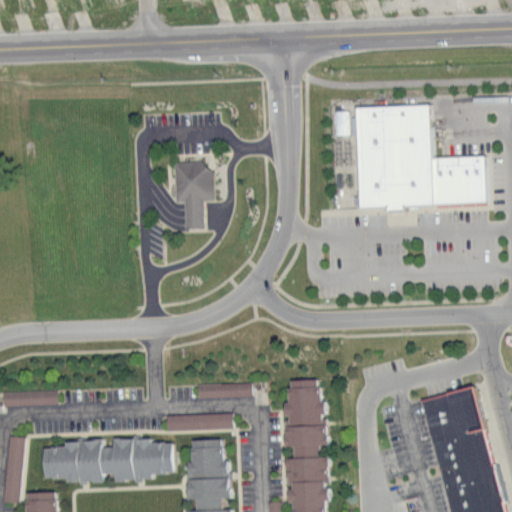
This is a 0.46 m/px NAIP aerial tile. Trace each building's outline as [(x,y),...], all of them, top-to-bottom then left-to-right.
[(362,105),(365,205),(439,203),(437,155),(435,112),(435,103),(362,105)] [(334,134),(348,134),(348,109),(333,110),(334,134)] [(437,155),(489,154),(492,201),(439,203),(437,155)] [(191,228),(190,201),(180,201),(179,161),(213,160),(219,160),(221,199),(207,200),(208,227),(191,228)] [(301,511),(297,381),(324,380),(328,511),(301,511)] [(202,384),(254,383),(255,395),(202,396),(202,384)] [(511,500),(511,511),(455,511),(425,401),(481,387),(511,500)] [(7,405),(7,392),(61,391),(61,404),(7,405)] [(238,428),(172,429),(172,415),(237,414),(238,428)] [(22,502),(7,501),(13,436),(27,437),(22,502)] [(201,511),(198,440),(228,438),(231,511),(201,511)] [(180,472),(50,476),(50,448),(179,444),(180,472)] [(32,511),(32,493),(62,492),(62,511),(32,511)] [(272,511),(272,504),(285,503),(285,511),(272,511)]
